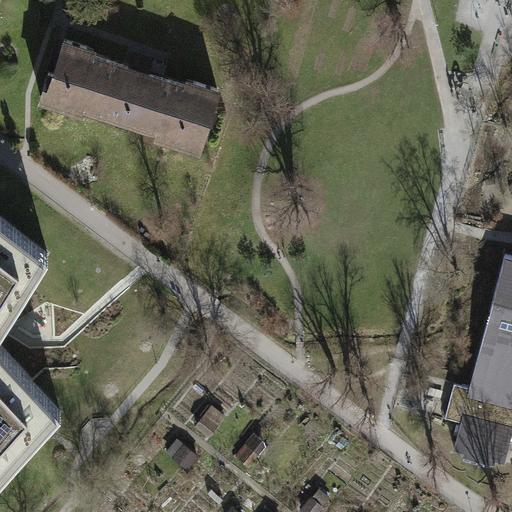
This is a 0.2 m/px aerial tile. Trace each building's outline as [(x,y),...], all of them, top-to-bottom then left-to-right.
[(95,45),(61,34),(51,66),(47,64),(36,99),(80,112),(81,107),(155,130),(154,136),(202,151),(223,85),(187,74),(186,78),(93,49),(95,45)] [(0,217),(0,477),(61,410),(0,343),(0,331),(48,255),(0,217)] [(511,255),(506,253),(471,387),(454,382),(445,417),(462,421),(454,448),(464,450),(463,455),(495,463),(496,459),(505,462),(511,435),(511,255)] [(176,456),(166,469),(186,483),(195,470),(176,456)] [(228,485),(217,502),(229,510),(240,493),(228,485)] [(343,511),(350,503),(335,492),(326,504),(336,511),(343,511)]
